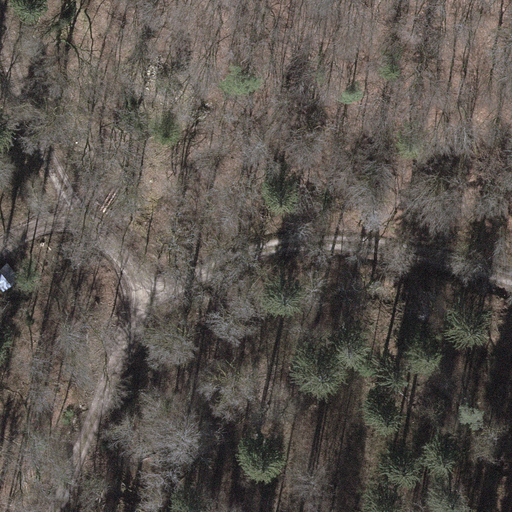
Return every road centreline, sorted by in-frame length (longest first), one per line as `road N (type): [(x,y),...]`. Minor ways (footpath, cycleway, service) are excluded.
road 1 (track): [(59,511),(104,389),(138,329),(191,275),(279,239),(383,237),(511,275)]
road 2 (track): [(0,18),(23,101),(79,220)]
road 3 (track): [(166,300),(112,236),(79,220),(40,228),(0,265)]
